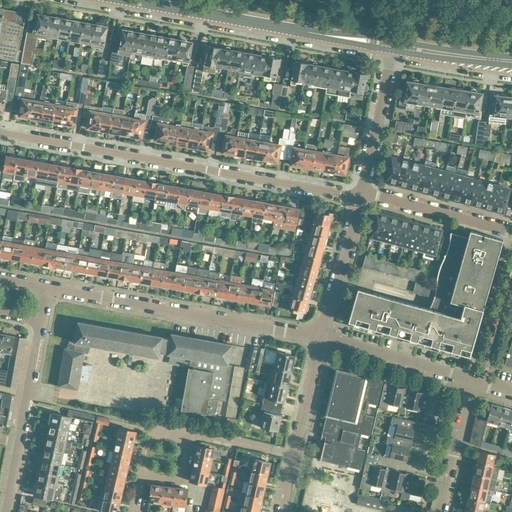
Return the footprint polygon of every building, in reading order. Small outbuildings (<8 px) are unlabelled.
[(26,14),(4,10),(2,21),(0,30),(0,58),(21,62),(23,51),(20,50),(26,14)] [(35,36),(38,37),(38,38),(46,39),(47,36),(46,36),(50,18),(49,17),(48,16),(44,15),(43,16),(38,16),(36,24),(28,22),(23,51),(21,62),(31,63),(35,36)] [(58,38),(61,20),(60,20),(60,18),(56,17),(54,18),(50,18),(46,36),(47,36),(58,38)] [(69,40),(72,22),(71,22),(71,20),(67,19),(66,21),(61,20),(58,38),(69,40)] [(80,42),(84,24),(79,23),(78,21),(75,21),(73,22),(72,22),(69,40),(80,42)] [(92,44),(95,26),(90,25),(90,23),(86,23),(84,24),(80,42),(92,44)] [(95,26),(92,44),(91,46),(103,49),(107,28),(102,27),(101,25),(97,25),(96,26),(95,26)] [(130,55),(131,54),(134,33),(133,33),(133,31),(129,31),(128,32),(123,31),(121,39),(114,38),(110,64),(113,62),(114,63),(116,63),(118,63),(120,62),(121,60),(121,58),(120,57),(124,54),(130,55)] [(142,55),(146,35),(145,35),(144,33),(140,33),(139,34),(134,33),(131,54),(136,54),(136,53),(141,54),(141,55),(142,55)] [(154,56),(157,37),(156,37),(156,35),(152,35),(151,36),(146,35),(142,55),(148,56),(148,55),(154,56)] [(165,58),(169,39),(164,38),(163,37),(159,36),(158,37),(157,37),(154,56),(153,58),(161,60),(162,59),(165,60),(166,58),(165,58)] [(177,60),(180,41),(175,40),(174,39),(170,38),(170,39),(169,39),(165,58),(166,58),(172,59),(172,61),(177,61),(177,60)] [(181,41),(180,41),(177,60),(183,61),(182,65),(187,65),(183,90),(190,91),(194,66),(188,65),(192,43),(187,42),(186,41),(182,40),(181,41)] [(216,67),(220,48),(219,46),(214,45),(213,47),(207,46),(203,71),(196,70),(192,92),(200,93),(204,72),(215,74),(216,67)] [(228,69),(231,51),(231,50),(230,49),(229,47),(228,47),(226,48),(225,49),(225,50),(220,49),(220,48),(216,67),(228,69)] [(240,71),(243,53),(242,51),(238,50),(236,52),(231,51),(228,69),(227,75),(233,77),(234,70),(240,71)] [(252,75),(255,55),(255,53),(250,52),(248,54),(243,53),(240,71),(239,77),(244,78),(244,76),(251,77),(252,75)] [(264,75),(267,57),(266,57),(266,56),(266,55),(265,54),(263,53),(261,54),(261,56),(255,55),(252,75),(256,76),(256,74),(264,75)] [(267,57),(264,75),(271,77),(270,80),(276,81),(280,59),(275,58),(274,56),(270,56),(268,57),(267,57)] [(58,60),(56,67),(63,68),(64,61),(58,60)] [(108,61),(100,60),(98,74),(105,76),(108,61)] [(303,82),(306,64),(305,62),(301,61),(299,62),(293,61),(290,79),(291,80),(291,84),(296,85),(297,81),(303,82)] [(18,64),(12,63),(11,63),(7,90),(0,88),(0,112),(3,113),(5,102),(11,103),(18,64)] [(315,86),(318,66),(317,66),(317,65),(317,64),(316,63),(314,63),(312,63),(312,64),(312,65),(306,64),(303,82),(302,88),(314,90),(315,86)] [(327,87),(330,68),(329,66),(324,65),(323,67),(318,66),(315,86),(320,87),(320,86),(327,87)] [(337,95),(342,70),(341,70),(340,68),(336,67),(335,69),(330,68),(327,87),(325,93),(337,95)] [(350,91),(354,73),(353,72),(352,71),(351,69),(350,69),(348,70),(347,71),(342,70),(337,95),(349,97),(350,91)] [(367,85),(364,84),(365,80),(366,80),(367,75),(365,74),(364,72),(360,71),(358,73),(356,72),(356,73),(354,73),(350,91),(362,93),(363,89),(366,90),(368,89),(368,86),(367,85)] [(24,81),(18,80),(15,92),(22,93),(24,81)] [(416,104),(419,84),(419,83),(419,82),(418,81),(418,80),(417,80),(416,80),(415,80),(414,80),(413,80),(413,81),(413,82),(412,82),(412,83),(407,82),(404,99),(400,98),(398,108),(415,111),(415,109),(416,104)] [(215,88),(223,91),(225,84),(217,81),(215,88)] [(272,104),(259,102),(258,106),(277,109),(280,95),(282,84),(274,83),(272,94),(273,94),(272,104)] [(429,106),(432,84),(426,83),(425,85),(419,84),(416,104),(429,106)] [(290,86),(282,84),(280,95),(277,109),(285,111),(290,86)] [(441,108),(444,88),(439,87),(438,85),(432,84),(429,106),(441,108)] [(129,85),(128,92),(139,94),(140,87),(129,85)] [(453,110),(457,88),(451,87),(450,89),(444,88),(441,108),(453,110)] [(45,96),(47,88),(43,88),(41,95),(40,101),(34,99),(30,120),(35,120),(37,119),(41,120),(45,101),(46,96),(45,96)] [(466,112),(469,92),(464,91),(463,89),(457,88),(453,110),(452,117),(465,119),(466,112)] [(482,94),(476,93),(476,92),(476,91),(476,90),(475,90),(475,89),(474,89),(473,89),(472,89),(471,90),(470,91),(470,92),(469,92),(466,112),(473,113),(473,117),(478,117),(482,94)] [(30,120),(34,99),(35,94),(24,92),(19,116),(24,117),(26,119),(30,120)] [(93,94),(87,93),(85,105),(91,106),(93,94)] [(505,116),(508,95),(500,94),(500,96),(495,95),(492,115),(490,115),(489,121),(505,123),(506,118),(505,117),(505,116)] [(150,130),(155,105),(156,98),(153,98),(152,101),(149,100),(147,115),(135,112),(134,118),(130,138),(135,139),(137,137),(141,138),(143,128),(150,130)] [(55,103),(45,101),(41,120),(42,120),(43,122),(46,122),(48,121),(52,122),(55,103)] [(62,125),(66,105),(55,103),(52,122),(57,123),(58,125),(62,125)] [(77,107),(66,105),(62,125),(68,126),(69,125),(74,126),(77,107)] [(169,125),(170,118),(159,116),(160,106),(155,105),(150,130),(152,130),(153,127),(157,127),(155,141),(160,141),(161,143),(166,144),(169,125)] [(112,114),(113,114),(114,109),(113,109),(113,108),(108,107),(107,113),(102,112),(98,132),(103,133),(104,131),(109,132),(112,114)] [(98,132),(102,112),(90,110),(87,128),(92,129),(93,131),(98,132)] [(216,151),(220,130),(223,113),(224,111),(218,110),(215,126),(213,127),(203,125),(202,131),(198,149),(204,150),(205,149),(216,151)] [(347,112),(346,119),(359,122),(360,114),(347,112)] [(188,146),(191,129),(192,123),(192,122),(186,121),(187,114),(182,113),(181,121),(180,127),(177,144),(178,145),(179,146),(182,146),(183,145),(188,146)] [(230,114),(223,113),(220,130),(226,130),(228,119),(229,119),(230,114)] [(123,116),(113,114),(112,114),(109,132),(111,134),(113,135),(115,133),(120,134),(123,116)] [(130,138),(134,118),(123,116),(120,134),(124,135),(125,137),(130,138)] [(413,125),(399,121),(397,128),(411,132),(413,125)] [(478,121),(476,137),(482,137),(484,124),(485,122),(478,121)] [(355,132),(356,126),(343,123),(342,130),(355,132)] [(490,138),(492,125),(484,124),(482,137),(481,145),(488,145),(489,138),(490,138)] [(180,127),(169,125),(166,144),(171,145),(172,144),(177,144),(180,127)] [(238,136),(238,131),(237,129),(232,128),(231,129),(230,131),(228,131),(226,132),(223,152),(228,153),(229,155),(234,156),(237,136),(238,136)] [(198,149),(202,131),(191,129),(188,146),(192,147),(194,148),(198,149)] [(285,159),(289,142),(288,142),(290,130),(284,129),(283,139),(280,138),(279,143),(270,142),(269,142),(266,161),(271,162),(273,161),(277,162),(278,158),(285,159)] [(302,168),(305,148),(294,146),(294,142),(296,141),(297,136),(296,134),(296,131),(290,130),(288,142),(289,142),(285,159),(291,160),(291,164),(295,165),(297,167),(302,168)] [(357,132),(355,132),(342,130),(341,136),(356,139),(357,132)] [(245,156),(249,133),(238,131),(238,136),(237,136),(234,156),(239,156),(240,155),(245,156)] [(255,158),(260,135),(249,133),(245,156),(247,158),(250,158),(251,157),(255,158)] [(260,134),(260,135),(255,158),(260,159),(262,160),(266,161),(269,142),(270,142),(271,136),(260,134)] [(462,136),(456,134),(454,136),(453,141),(461,143),(461,142),(462,136)] [(339,145),(337,154),(334,174),(339,175),(341,174),(345,174),(348,157),(350,147),(339,145)] [(313,168),(316,150),(305,148),(302,168),(306,169),(308,167),(313,168)] [(323,170),(326,152),(316,150),(313,168),(314,170),(317,171),(319,170),(323,170)] [(334,174),(337,154),(326,152),(323,170),(328,171),(329,173),(334,174)] [(15,173),(18,156),(10,155),(10,156),(6,156),(2,177),(13,179),(15,173)] [(25,175),(28,160),(25,159),(25,157),(18,156),(15,173),(25,175)] [(396,184),(402,160),(392,157),(387,175),(385,175),(384,180),(385,180),(385,182),(396,184)] [(36,177),(39,160),(32,159),(32,160),(28,160),(25,175),(36,177)] [(36,177),(35,182),(46,184),(50,163),(46,163),(47,161),(39,160),(36,177)] [(407,187),(413,163),(402,160),(396,184),(407,187)] [(50,163),(46,184),(57,186),(61,164),(54,163),(53,164),(50,163)] [(417,190),(424,166),(413,163),(407,187),(417,190)] [(68,189),(71,167),(68,167),(68,165),(61,164),(57,186),(57,187),(68,189)] [(68,189),(78,191),(82,169),(82,168),(75,166),(75,168),(71,167),(68,189)] [(428,193),(434,169),(424,166),(417,190),(428,193)] [(89,194),(90,187),(93,170),(86,168),(86,170),(82,169),(78,191),(78,192),(89,194)] [(439,196),(445,171),(434,169),(428,193),(439,196)] [(101,188),(104,173),(100,173),(101,171),(93,170),(90,187),(97,188),(96,194),(100,195),(102,188),(101,188)] [(449,199),(456,174),(445,171),(439,196),(449,199)] [(100,195),(111,197),(115,173),(108,172),(107,174),(104,173),(101,188),(102,188),(100,195)] [(115,173),(111,197),(122,199),(123,192),(126,177),(122,177),(122,175),(115,173)] [(460,202),(467,177),(456,174),(449,199),(460,202)] [(134,194),(137,177),(129,176),(129,178),(126,177),(123,192),(134,194)] [(144,196),(147,181),(144,181),(144,179),(137,177),(134,194),(133,200),(143,202),(144,196)] [(471,204),(477,180),(467,177),(460,202),(471,204)] [(155,198),(158,183),(154,183),(155,181),(148,180),(148,181),(147,181),(144,196),(155,198)] [(481,207),(488,183),(477,180),(471,204),(481,207)] [(165,205),(169,183),(162,182),(161,184),(158,183),(155,198),(154,203),(165,205)] [(176,209),(177,203),(180,187),(176,186),(176,185),(169,183),(165,205),(165,207),(176,209)] [(492,210),(499,186),(488,183),(481,207),(492,210)] [(187,211),(191,187),(183,186),(183,188),(180,187),(177,203),(185,210),(187,211)] [(509,189),(499,186),(492,210),(503,213),(506,202),(507,200),(506,200),(509,189)] [(191,187),(187,211),(197,213),(201,191),(198,190),(198,189),(191,187)] [(1,190),(0,193),(0,196),(11,198),(12,192),(1,190)] [(208,214),(212,191),(205,190),(205,192),(201,191),(197,213),(208,214)] [(208,214),(208,216),(219,218),(219,217),(223,195),(220,195),(220,193),(212,191),(208,214)] [(223,195),(219,217),(230,219),(234,197),(230,196),(230,195),(224,193),(224,195),(223,195)] [(234,197),(230,219),(241,220),(242,214),(245,197),(238,196),(237,198),(234,197)] [(253,216),(255,201),(252,200),(253,199),(245,197),(242,214),(253,216)] [(263,218),(266,201),(259,200),(259,202),(255,201),(253,216),(263,218)] [(274,220),(277,205),(273,204),(274,202),(266,201),(263,218),(274,220)] [(41,211),(42,207),(36,206),(36,203),(31,203),(30,209),(41,211)] [(284,229),(288,205),(281,204),(280,205),(277,205),(274,220),(273,227),(284,229)] [(295,231),(299,209),(295,208),(296,206),(288,205),(284,229),(295,231)] [(63,215),(64,207),(60,207),(60,208),(53,207),(52,213),(63,215)] [(118,220),(117,225),(128,227),(129,222),(123,221),(125,215),(123,215),(124,210),(122,209),(122,208),(120,207),(118,220)] [(86,213),(75,211),(74,217),(84,219),(86,213)] [(95,221),(97,213),(86,211),(86,213),(84,219),(95,221)] [(317,212),(313,223),(329,227),(330,222),(332,223),(334,217),(332,216),(333,213),(326,212),(325,214),(317,212)] [(39,223),(40,214),(30,213),(28,219),(28,221),(39,223)] [(107,218),(108,215),(97,213),(95,221),(106,223),(107,218)] [(381,240),(387,215),(377,213),(376,214),(375,214),(374,218),(375,219),(370,237),(381,240)] [(50,225),(51,217),(51,216),(40,214),(39,223),(50,225)] [(392,243),(398,218),(387,215),(381,240),(392,243)] [(403,246),(409,221),(398,218),(392,243),(403,246)] [(72,227),(73,221),(62,219),(61,225),(72,227)] [(413,249),(420,224),(409,221),(403,246),(413,249)] [(149,231),(150,226),(151,224),(140,222),(139,229),(149,231)] [(93,231),(94,224),(84,223),(83,228),(83,229),(93,231)] [(328,230),(329,227),(313,223),(311,233),(328,238),(330,230),(328,230)] [(104,233),(105,226),(94,224),(93,231),(104,233)] [(424,251),(431,227),(420,224),(413,249),(424,251)] [(115,236),(116,228),(105,226),(104,233),(105,233),(104,234),(115,236)] [(172,227),(171,235),(182,237),(183,229),(172,227)] [(438,241),(441,230),(431,227),(424,251),(435,254),(438,243),(439,241),(438,241)] [(126,238),(127,230),(116,228),(115,236),(126,238)] [(183,229),(182,237),(190,238),(191,231),(183,229)] [(136,240),(138,232),(127,230),(126,238),(136,240)] [(419,341),(470,356),(496,263),(501,246),(503,240),(470,231),(469,235),(468,238),(451,233),(450,233),(428,309),(358,288),(348,321),(399,336),(419,341)] [(147,241),(149,234),(138,232),(136,240),(136,241),(148,243),(148,241),(147,241)] [(326,245),(328,238),(311,233),(308,244),(323,248),(324,244),(326,245)] [(158,243),(159,236),(149,234),(147,241),(148,241),(158,243)] [(3,236),(2,241),(0,252),(0,256),(3,257),(3,259),(10,260),(14,239),(14,238),(3,236)] [(169,242),(170,238),(159,236),(158,243),(169,245),(170,242),(169,242)] [(14,239),(10,260),(17,262),(18,260),(21,260),(24,241),(14,239)] [(35,247),(36,241),(25,240),(24,241),(21,260),(25,261),(24,263),(31,264),(35,247)] [(258,250),(259,242),(248,240),(248,242),(247,248),(258,250)] [(270,244),(259,242),(258,250),(268,252),(269,246),(270,244)] [(322,251),(323,248),(308,244),(305,254),(322,259),(324,252),(322,251)] [(223,256),(224,248),(213,246),(212,252),(212,254),(223,256)] [(287,247),(281,246),(280,248),(279,254),(289,256),(291,254),(291,252),(286,251),(287,247)] [(45,249),(35,247),(31,264),(39,266),(39,264),(43,264),(45,249)] [(89,256),(90,252),(89,252),(84,251),(84,249),(79,248),(79,250),(75,270),(79,271),(78,273),(85,274),(89,256)] [(89,256),(85,274),(93,276),(93,274),(97,274),(101,250),(90,248),(89,252),(90,252),(89,256)] [(234,254),(235,250),(224,248),(223,256),(234,258),(235,254),(234,254)] [(53,266),(56,251),(45,249),(43,264),(44,265),(43,267),(50,268),(50,266),(53,266)] [(75,270),(79,250),(75,250),(74,254),(67,252),(64,270),(71,272),(72,270),(75,270)] [(101,250),(97,274),(101,275),(100,277),(107,278),(112,252),(101,250)] [(64,270),(67,252),(56,251),(53,266),(57,267),(57,269),(64,270)] [(133,258),(134,253),(123,251),(123,255),(122,256),(118,278),(122,279),(122,281),(128,282),(129,280),(133,258)] [(112,252),(107,278),(114,280),(115,278),(118,278),(122,256),(123,255),(112,252)] [(256,258),(257,254),(246,252),(245,256),(246,256),(245,260),(256,262),(257,258),(256,258)] [(322,259),(305,254),(302,265),(317,269),(318,265),(320,266),(322,259)] [(144,260),(133,258),(129,280),(133,281),(133,283),(140,284),(144,260)] [(161,288),(164,270),(165,264),(155,262),(154,268),(151,284),(154,285),(154,287),(161,288)] [(175,272),(172,288),(175,289),(175,291),(183,292),(187,266),(177,264),(175,272)] [(317,269),(302,265),(299,276),(314,280),(315,276),(317,277),(319,270),(317,269)] [(143,266),(140,284),(147,285),(147,284),(151,284),(154,268),(143,266)] [(194,292),(198,268),(187,266),(183,292),(190,293),(191,291),(194,292)] [(202,293),(205,294),(209,271),(209,270),(198,268),(194,292),(195,292),(195,294),(201,296),(202,293)] [(172,288),(175,272),(164,270),(161,288),(169,290),(169,288),(172,288)] [(215,298),(218,280),(220,273),(209,271),(205,294),(210,295),(209,297),(215,298)] [(231,275),(229,282),(226,298),(230,299),(230,301),(237,302),(240,284),(241,277),(231,275)] [(313,283),(314,280),(299,276),(296,286),(313,291),(315,283),(313,283)] [(258,306),(262,288),(263,282),(263,281),(252,279),(251,286),(248,302),(252,303),(251,305),(256,305),(258,306)] [(226,298),(229,282),(218,280),(215,298),(223,299),(223,297),(226,298)] [(270,306),(274,284),(263,282),(262,288),(258,306),(266,307),(266,305),(270,306)] [(248,302),(251,286),(240,284),(237,302),(245,303),(245,301),(248,302)] [(311,298),(313,291),(296,286),(293,296),(293,297),(308,301),(309,297),(311,298)] [(307,304),(308,301),(293,297),(293,296),(284,293),(282,299),(291,302),(289,310),(296,313),(297,310),(305,312),(305,310),(307,311),(309,305),(307,304)] [(171,339),(162,337),(78,323),(75,341),(69,340),(67,349),(66,350),(84,353),(88,353),(91,346),(158,358),(159,353),(190,358),(189,368),(188,368),(182,399),(176,398),(174,406),(181,408),(180,411),(205,415),(206,414),(215,416),(218,400),(225,401),(232,365),(228,364),(231,345),(171,334),(171,339)] [(13,342),(24,344),(25,339),(2,334),(0,345),(0,350),(11,353),(12,349),(13,342)] [(23,351),(24,345),(24,344),(13,342),(12,349),(23,351)] [(251,348),(246,369),(250,370),(253,371),(255,364),(258,348),(251,346),(251,348)] [(65,348),(58,387),(60,387),(78,390),(80,379),(84,380),(83,381),(89,382),(90,380),(92,367),(92,365),(86,364),(86,366),(82,365),(84,353),(66,350),(67,349),(65,348)] [(258,348),(255,364),(261,365),(264,349),(258,348)] [(22,357),(23,351),(12,349),(11,353),(11,355),(22,357)] [(295,356),(278,352),(275,368),(291,372),(295,356)] [(21,363),(22,357),(11,355),(10,361),(21,363)] [(20,369),(21,363),(10,361),(8,367),(20,369)] [(18,376),(20,369),(8,367),(8,368),(8,367),(7,374),(18,376)] [(288,388),(291,372),(275,368),(271,384),(288,388)] [(376,406),(382,382),(336,372),(322,431),(321,436),(325,437),(320,456),(347,463),(346,466),(360,470),(364,451),(357,449),(361,434),(368,436),(373,417),(365,416),(368,404),(376,406)] [(17,382),(18,376),(7,374),(6,380),(17,382)] [(16,388),(17,382),(6,380),(4,386),(16,388)] [(404,389),(403,389),(393,387),(393,386),(392,386),(385,384),(385,383),(384,383),(379,407),(386,409),(387,408),(388,405),(399,407),(404,389)] [(284,403),(288,388),(271,384),(267,398),(264,398),(262,404),(281,409),(283,402),(284,403)] [(423,394),(422,394),(412,391),(412,390),(404,388),(403,388),(403,389),(404,389),(399,407),(398,412),(405,414),(407,412),(408,409),(419,412),(423,394)] [(424,392),(423,392),(422,394),(423,394),(419,412),(417,423),(423,424),(424,418),(426,417),(427,414),(438,417),(441,405),(446,406),(448,400),(446,398),(442,397),(442,398),(432,396),(432,395),(431,394),(424,393),(424,392)] [(16,396),(15,396),(3,394),(2,400),(14,402),(16,396)] [(13,409),(14,402),(2,400),(1,407),(6,408),(6,407),(13,409)] [(280,415),(281,409),(262,404),(259,418),(262,419),(260,427),(277,431),(281,415),(280,415)] [(498,424),(503,407),(491,404),(488,417),(487,421),(498,424)] [(10,427),(13,409),(6,407),(6,408),(1,407),(0,409),(0,432),(2,433),(3,426),(10,427)] [(510,428),(511,419),(511,409),(503,407),(498,424),(510,428)] [(72,417),(93,422),(94,416),(69,410),(67,417),(52,413),(49,425),(69,430),(75,431),(76,425),(70,424),(72,417)] [(487,421),(488,417),(476,414),(474,420),(486,423),(487,421)] [(108,425),(110,419),(97,416),(96,423),(100,424),(108,425)] [(417,423),(407,420),(392,417),(391,423),(392,425),(396,426),(393,437),(393,438),(411,442),(411,441),(413,431),(414,431),(416,423),(417,423)] [(227,418),(226,427),(235,428),(236,419),(227,418)] [(485,429),(486,423),(474,420),(473,426),(485,429)] [(66,441),(69,430),(49,425),(47,437),(66,441)] [(484,434),(485,429),(473,426),(472,432),(484,434)] [(133,444),(136,432),(119,428),(116,440),(133,444)] [(482,440),(484,434),(472,432),(470,437),(482,440)] [(412,443),(412,442),(411,441),(411,442),(393,438),(393,437),(388,436),(386,443),(387,445),(391,445),(388,458),(406,462),(409,451),(410,450),(412,443)] [(47,437),(44,449),(63,453),(73,455),(74,450),(65,448),(66,441),(47,437)] [(481,447),(482,441),(482,440),(470,437),(469,443),(481,447)] [(130,456),(133,444),(116,440),(114,452),(130,456)] [(214,449),(198,446),(195,458),(211,461),(214,449)] [(61,465),(63,453),(44,449),(41,460),(61,465)] [(128,467),(130,456),(114,452),(109,451),(106,462),(111,463),(128,467)] [(493,466),(496,455),(479,451),(476,463),(493,467),(493,466)] [(208,473),(211,461),(195,458),(192,469),(208,473)] [(250,458),(247,469),(252,471),(268,474),(270,462),(255,459),(250,458)] [(58,476),(61,465),(41,460),(39,472),(58,476)] [(125,479),(128,467),(111,463),(108,475),(125,479)] [(497,479),(499,468),(499,467),(493,466),(493,467),(476,463),(474,474),(491,478),(497,479)] [(381,488),(385,470),(375,468),(376,467),(375,466),(366,464),(365,464),(359,488),(369,490),(370,489),(371,486),(381,488)] [(401,492),(405,474),(395,472),(395,471),(387,469),(386,468),(386,470),(385,470),(381,488),(382,488),(381,493),(388,494),(390,493),(391,490),(401,492)] [(206,485),(208,473),(192,469),(189,481),(206,485)] [(265,486),(268,474),(252,471),(251,476),(243,474),(242,480),(249,482),(265,486)] [(39,472),(36,484),(60,489),(61,483),(57,482),(58,476),(39,472)] [(405,474),(401,492),(402,492),(401,497),(408,499),(409,498),(410,495),(421,497),(426,479),(425,479),(414,477),(415,476),(414,475),(407,474),(407,473),(406,473),(405,474)] [(474,474),(471,486),(491,490),(494,491),(497,479),(491,478),(474,474)] [(122,491),(125,479),(108,475),(105,487),(122,491)] [(262,498),(265,486),(249,482),(246,494),(262,498)] [(36,484),(34,496),(53,500),(59,501),(59,500),(61,489),(60,489),(36,484)] [(151,485),(149,504),(154,505),(154,503),(161,503),(163,486),(151,485)] [(173,505),(175,488),(163,486),(161,503),(173,505)] [(223,495),(225,488),(221,487),(213,486),(212,492),(223,495)] [(490,495),(491,490),(471,486),(468,497),(485,501),(487,494),(490,495)] [(120,502),(122,491),(105,487),(103,498),(120,502)] [(185,506),(187,489),(175,488),(173,505),(172,511),(178,511),(178,506),(185,506)] [(222,501),(223,495),(212,492),(210,498),(222,501)] [(259,509),(262,498),(246,494),(244,506),(259,509)] [(379,499),(358,494),(356,504),(385,511),(387,502),(388,500),(386,500),(379,499)] [(106,511),(117,511),(120,502),(103,498),(97,497),(94,509),(106,511)] [(482,511),(485,501),(468,497),(466,509),(479,511),(482,511)] [(221,507),(222,501),(210,498),(209,504),(221,507)] [(46,502),(34,499),(32,505),(45,508),(46,502)]
